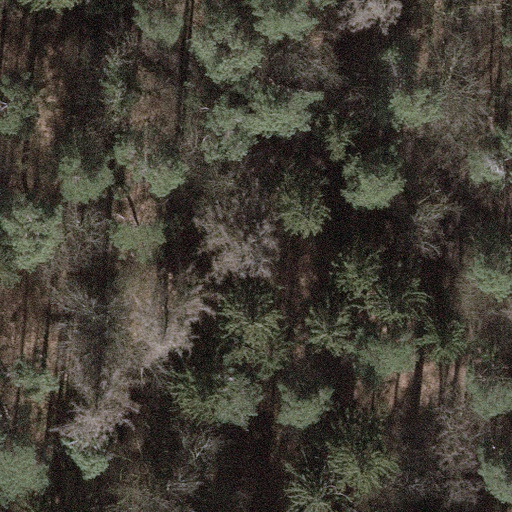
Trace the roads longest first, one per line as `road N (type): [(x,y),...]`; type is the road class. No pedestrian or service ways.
road 1 (track): [(511,297),(413,197),(90,0)]
road 2 (track): [(483,0),(413,197)]
